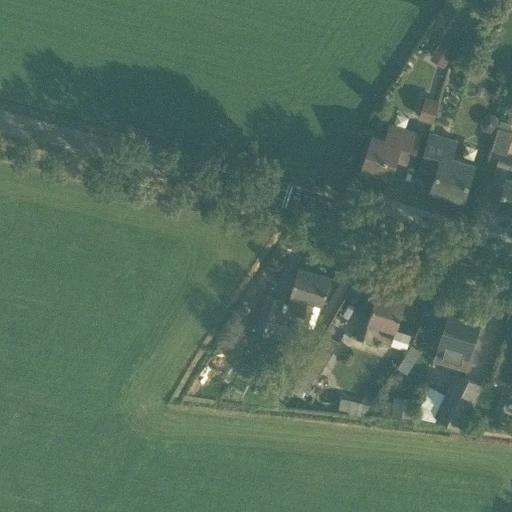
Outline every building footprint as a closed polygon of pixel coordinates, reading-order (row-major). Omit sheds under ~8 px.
[(437,43),(432,59),(446,64),(452,48),(437,43)] [(425,96),(419,116),(432,120),(438,100),(425,96)] [(372,134),(362,166),(391,175),(397,153),(413,158),(420,134),(390,124),(385,139),(372,134)] [(511,131),(498,127),(491,149),(506,153),(508,146),(511,147),(511,131)] [(429,132),(418,167),(435,172),(431,188),(463,198),(474,163),(451,156),(455,141),(429,132)] [(496,208),(511,212),(511,163),(498,159),(489,189),(501,193),(496,208)] [(330,277),(298,267),(290,294),(293,295),(288,311),(302,315),(306,299),(322,304),(330,277)] [(405,299),(377,291),(369,316),(363,314),(356,337),(369,341),(375,323),(396,329),(405,299)] [(271,333),(283,301),(266,295),(255,328),(271,333)] [(436,358),(449,362),(466,367),(468,361),(479,322),(448,313),(440,340),(441,340),(436,358)] [(338,342),(324,333),(290,389),(305,398),(338,342)] [(274,366),(298,374),(303,360),(278,352),(274,366)] [(461,427),(482,383),(455,370),(434,414),(461,427)] [(392,416),(401,417),(414,418),(416,398),(393,396),(392,416)]
